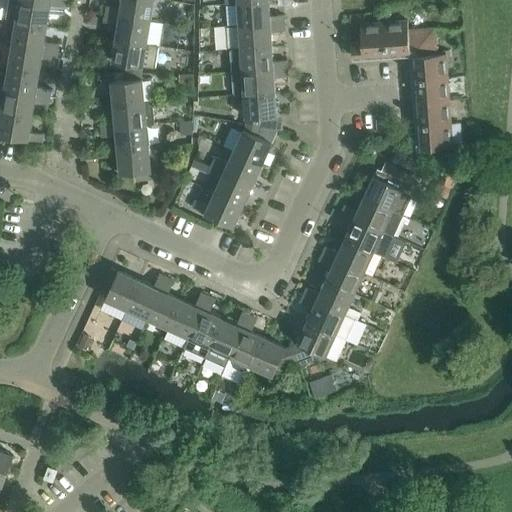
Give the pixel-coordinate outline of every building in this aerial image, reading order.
[(9,0),(6,20),(16,22),(47,27),(49,12),(63,14),(64,7),(24,0),(9,0)] [(106,14),(151,22),(154,0),(122,0),(121,9),(107,6),(106,14)] [(239,26),(284,23),(284,15),(270,16),(269,1),(238,3),(239,26)] [(116,39),(147,44),(151,22),(106,14),(105,22),(119,24),(116,39)] [(422,148),(453,146),(460,146),(460,141),(452,142),(446,54),(437,54),(435,28),(409,30),(408,21),(361,24),(362,41),(352,42),(353,56),(415,51),(422,148)] [(12,44),(57,52),(59,44),(45,41),(47,27),(16,22),(12,44)] [(241,49),(272,47),(271,32),(285,31),(284,23),(239,26),(241,49)] [(159,46),(147,44),(116,39),(112,63),(126,65),(126,73),(142,73),(142,68),(143,67),(155,69),(159,46)] [(9,67),(39,72),(42,57),(56,60),(57,52),(12,44),(9,67)] [(241,49),(243,71),(288,68),(287,60),(273,61),(272,47),(241,49)] [(5,89),(50,97),(51,88),(37,86),(39,72),(9,67),(5,89)] [(234,95),(244,94),(275,92),(274,77),(288,76),(288,68),(243,71),(232,72),(234,95)] [(112,82),(114,105),(153,102),(152,99),(155,98),(153,78),(143,79),(142,79),(142,73),(126,73),(126,80),(112,82)] [(180,74),(180,86),(194,86),(194,75),(180,74)] [(1,112),(32,117),(34,102),(48,104),(50,97),(5,89),(5,90),(0,88),(0,111),(1,111),(1,112)] [(246,124),(260,127),(261,116),(277,115),(275,92),(244,94),(246,117),(247,117),(246,124)] [(102,123),(102,130),(148,125),(155,124),(153,102),(114,105),(116,121),(102,123)] [(32,117),(1,112),(0,119),(0,134),(28,140),(29,139),(42,141),(44,133),(29,131),(32,117)] [(193,121),(180,122),(181,135),(193,135),(193,131),(193,125),(193,121)] [(260,127),(246,124),(246,130),(244,129),(234,151),(262,164),(272,143),(259,136),(260,127)] [(148,125),(102,130),(103,138),(117,137),(119,151),(150,148),(148,125)] [(150,148),(119,151),(121,174),(137,173),(137,180),(152,179),(151,171),(152,171),(150,148)] [(212,166),(253,185),(262,164),(234,151),(228,164),(215,159),(212,166)] [(377,169),(364,197),(404,216),(412,198),(415,200),(420,198),(422,193),(420,188),(419,188),(423,178),(387,162),(382,172),(377,169)] [(208,189),(215,193),(243,206),(253,185),(212,166),(209,173),(215,176),(208,189)] [(440,184),(436,192),(447,197),(451,189),(440,184)] [(243,206),(215,193),(209,206),(196,200),(193,207),(206,213),(205,214),(234,227),(243,206)] [(342,212),(351,216),(394,236),(404,216),(364,197),(358,211),(345,206),(342,212)] [(345,239),(351,242),(374,252),(384,256),(394,236),(351,216),(342,212),(339,220),(351,226),(345,239)] [(323,254),(351,267),(364,273),(374,252),(351,242),(345,239),(339,253),(326,247),(323,254)] [(326,280),(351,292),(355,293),(364,273),(351,267),(323,254),(320,262),(332,267),(326,280)] [(127,309),(140,280),(119,271),(119,272),(112,269),(106,282),(112,285),(106,299),(127,309)] [(140,280),(127,309),(148,319),(167,278),(160,274),(154,287),(140,280)] [(169,328),(182,300),(168,294),(174,281),(167,278),(148,319),(169,328)] [(304,296),(345,314),(355,293),(351,292),(326,280),(320,294),(307,289),(304,296)] [(182,300),(169,328),(190,338),(208,297),(201,293),(195,306),(182,300)] [(307,322),(346,340),(355,320),(345,315),(345,314),(304,296),(301,303),(313,309),(307,322)] [(208,297),(190,338),(210,347),(223,319),(210,313),(216,300),(208,297)] [(223,319),(210,347),(231,357),(250,315),(242,312),(236,325),(223,319)] [(250,315),(231,357),(232,357),(231,360),(232,366),(242,370),(247,368),(249,365),(252,366),(265,338),(251,332),(257,319),(250,315)] [(294,350),(297,360),(316,352),(333,360),(337,358),(346,340),(307,322),(297,343),(298,344),(297,349),(294,350)] [(84,334),(78,347),(87,351),(92,338),(84,334)] [(130,338),(127,346),(134,349),(137,342),(130,338)] [(265,338),(252,366),(273,376),(277,367),(297,360),(294,350),(290,351),(286,349),(286,348),(265,338)] [(331,375),(309,383),(315,399),(337,391),(331,375)] [(0,450),(0,485),(2,486),(13,456),(0,450)] [(49,467),(45,477),(53,480),(57,470),(49,467)]
